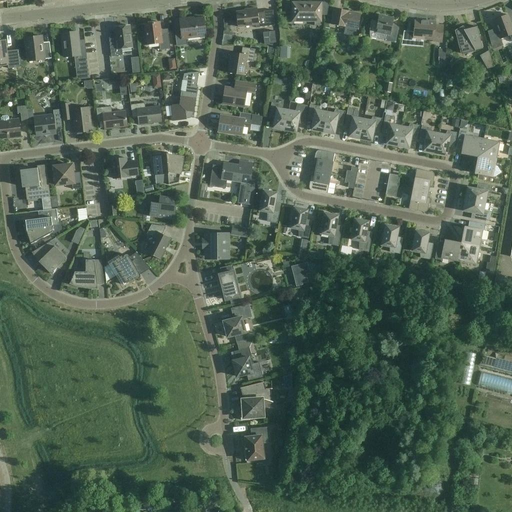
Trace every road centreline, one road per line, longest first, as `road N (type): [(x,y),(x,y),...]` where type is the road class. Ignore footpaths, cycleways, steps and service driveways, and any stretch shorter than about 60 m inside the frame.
road 1 (residential): [(185,268),(111,305),(46,291),(12,245),(2,173),(9,155),(160,138),(200,144)]
road 2 (residential): [(275,155),(286,185),(305,197),(440,218),(453,197),(451,172),(306,142)]
road 3 (residential): [(0,19),(165,0)]
road 4 (residential): [(224,428),(213,348),(185,268)]
road 5 (residential): [(200,144),(213,0)]
road 6 (residential): [(185,268),(200,144)]
